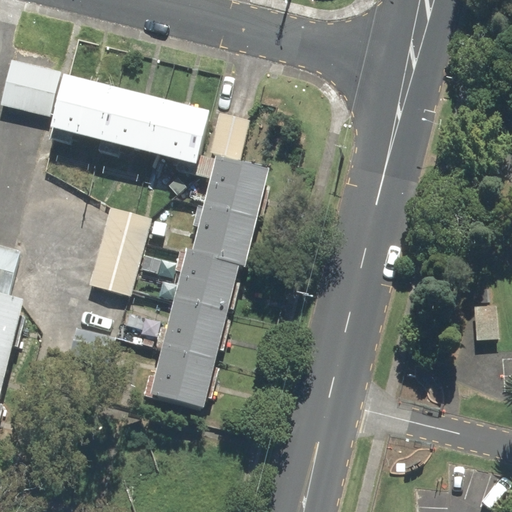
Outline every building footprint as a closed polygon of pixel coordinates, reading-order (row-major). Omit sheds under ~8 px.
[(58,78),(9,66),(0,101),(0,110),(47,122),(58,78)] [(193,172),(206,119),(197,117),(198,112),(168,104),(167,109),(111,95),(112,90),(79,82),(78,87),(61,83),(47,136),(193,172)] [(249,123),(219,116),(209,155),(239,162),(249,123)] [(211,163),(187,257),(181,256),(145,401),(198,414),(233,272),(240,273),(264,176),(211,163)] [(148,223),(107,213),(88,290),(129,301),(148,223)] [(23,250),(0,244),(0,290),(12,293),(23,250)] [(0,430),(30,307),(0,299),(0,430)]
